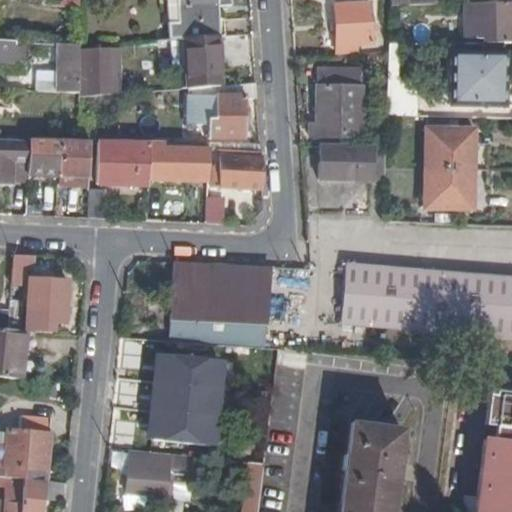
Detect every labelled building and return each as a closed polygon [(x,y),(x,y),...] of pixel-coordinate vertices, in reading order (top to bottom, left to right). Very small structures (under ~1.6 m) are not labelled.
[(221,0),(180,0),(181,18),(171,18),(173,35),(195,33),(225,31),(222,2),(221,0)] [(346,0),(340,0),(345,50),(366,49),(365,40),(380,39),(376,0),(346,0)] [(500,36),(500,41),(511,40),(511,1),(486,2),(464,2),(464,17),(485,17),(485,36),(500,36)] [(225,31),(195,33),(198,85),(233,82),(228,31),(225,31)] [(86,46),(86,41),(61,39),(62,92),(85,93),(86,93),(86,46)] [(366,49),(381,48),(380,39),(365,40),(366,49)] [(0,58),(19,60),(19,42),(0,41),(0,58)] [(126,44),(86,46),(86,93),(126,90),(126,44)] [(504,53),(452,53),(450,103),(502,104),(504,53)] [(364,134),(365,61),(320,61),(319,117),(314,116),(314,132),(364,134)] [(198,85),(194,86),(194,121),(216,122),(217,136),(251,136),(251,97),(264,97),(263,80),(233,82),(198,85)] [(414,87),(386,86),(386,113),(413,114),(414,87)] [(425,126),(424,168),(472,170),(474,128),(425,126)] [(34,173),(36,135),(0,133),(0,179),(34,181),(34,173)] [(95,137),(86,137),(36,135),(34,173),(68,174),(68,183),(93,185),(93,182),(95,137)] [(154,138),(105,137),(103,177),(153,180),(153,173),(154,138)] [(163,138),(154,138),(153,173),(197,174),(197,158),(213,159),(213,156),(214,139),(196,139),(196,148),(162,147),(163,138)] [(274,185),(270,140),(231,139),(232,157),(213,156),(213,159),(212,182),(231,183),(274,185)] [(393,177),(394,142),(349,141),(326,140),(326,174),(393,177)] [(472,170),(424,168),(423,208),(471,211),(472,170)] [(110,183),(93,182),(93,185),(92,211),(109,212),(110,183)] [(230,195),(231,183),(212,182),(210,215),(230,216),(231,195),(230,195)] [(36,246),(23,245),(20,280),(33,280),(36,246)] [(250,349),(270,350),(274,268),(175,264),(167,342),(204,345),(225,347),(245,349),(250,349)] [(394,269),(351,265),(345,323),(388,327),(394,269)] [(511,339),(511,334),(511,281),(394,269),(388,327),(511,339)] [(75,318),(76,277),(35,276),(33,318),(75,318)] [(19,288),(6,288),(4,321),(17,321),(19,288)] [(0,369),(28,372),(30,348),(36,348),(37,326),(29,326),(17,325),(0,323),(0,369)] [(245,349),(225,347),(223,364),(248,366),(250,349),(245,349)] [(219,362),(155,355),(146,441),(210,447),(219,362)] [(511,511),(511,394),(497,393),(496,397),(491,396),(492,391),(489,391),(483,426),(488,427),(487,439),(483,439),(471,511),(511,511)] [(27,419),(56,422),(57,409),(28,407),(27,419)] [(52,463),(56,424),(15,420),(15,427),(5,426),(2,461),(12,461),(11,466),(19,467),(51,470),(52,463)] [(386,511),(388,478),(394,478),(396,463),(390,461),(395,425),(387,424),(386,429),(348,424),(343,456),(339,456),(338,470),(341,470),(336,511),(386,511)] [(183,458),(127,452),(124,495),(165,499),(167,473),(182,474),(183,458)] [(249,465),(243,511),(257,511),(260,486),(263,466),(249,465)] [(0,470),(0,483),(4,484),(4,482),(14,483),(13,493),(33,494),(31,511),(34,511),(35,508),(49,510),(50,496),(70,497),(71,477),(35,474),(0,470)] [(0,511),(13,511),(31,511),(33,494),(13,493),(1,492),(0,504),(0,511)]
